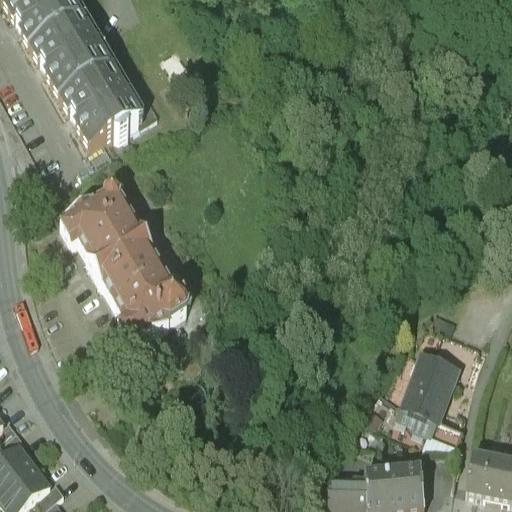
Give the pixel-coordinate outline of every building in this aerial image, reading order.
[(31,59),(83,29),(69,5),(65,0),(21,0),(12,5),(2,11),(31,59)] [(83,29),(31,59),(60,111),(113,80),(99,55),(83,29)] [(130,108),(113,80),(60,111),(91,163),(111,151),(119,152),(126,148),(128,143),(142,134),(127,109),(130,108)] [(206,145),(211,154),(247,134),(242,125),(206,145)] [(426,135),(423,145),(421,179),(463,180),(465,170),(468,170),(470,159),(466,158),(464,168),(457,167),(459,157),(454,156),(439,146),(442,130),(438,130),(436,137),(426,135)] [(93,217),(91,214),(56,234),(62,245),(59,247),(67,262),(77,257),(89,276),(136,248),(112,205),(93,217)] [(136,248),(89,276),(112,315),(160,287),(136,248)] [(135,360),(186,330),(186,324),(175,307),(170,305),(160,287),(112,315),(128,343),(115,351),(122,364),(133,358),(135,360)] [(442,339),(427,333),(423,343),(437,349),(442,339)] [(459,374),(421,359),(392,431),(411,438),(412,434),(426,440),(427,438),(429,439),(434,426),(437,427),(459,374)] [(511,435),(511,397),(511,398),(501,433),(511,435)] [(384,416),(371,409),(365,421),(377,428),(384,416)] [(0,448),(16,436),(8,426),(2,431),(2,432),(0,433),(0,448)] [(0,458),(3,462),(17,450),(18,451),(24,446),(16,436),(0,448),(0,458)] [(429,439),(427,438),(426,440),(421,453),(450,455),(450,453),(454,454),(456,449),(429,439)] [(0,497),(33,471),(18,451),(17,450),(3,462),(0,463),(0,497)] [(454,454),(450,453),(450,455),(448,463),(455,465),(457,455),(454,454)] [(495,503),(502,463),(476,458),(475,458),(467,498),(495,503)] [(511,506),(511,464),(502,463),(495,503),(511,506)] [(49,491),(33,471),(0,497),(0,504),(5,511),(22,511),(35,502),(49,491)] [(423,511),(420,475),(363,481),(365,492),(366,511),(423,511)] [(43,511),(54,503),(63,496),(55,486),(49,491),(35,502),(43,511)] [(366,511),(365,492),(317,492),(315,494),(315,511),(366,511)] [(61,511),(54,503),(43,511),(42,511),(61,511)]
